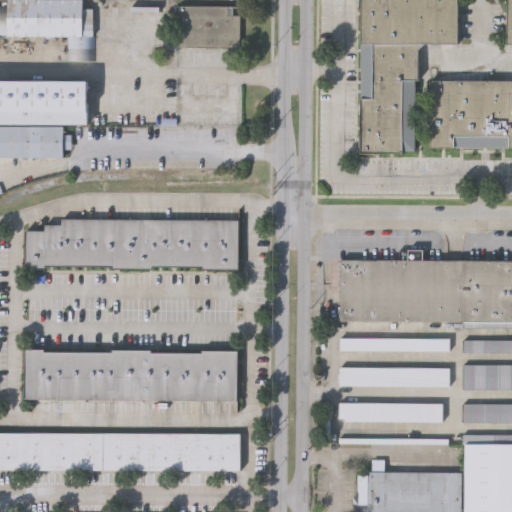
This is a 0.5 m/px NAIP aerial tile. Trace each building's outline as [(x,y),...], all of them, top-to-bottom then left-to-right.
[(85,0),(85,8),(92,8),(92,19),(94,19),(94,60),(69,60),(69,36),(12,36),(12,32),(0,32),(0,6),(10,7),(10,0),(85,0)] [(362,0),(459,0),(459,41),(426,41),(419,47),(419,78),(417,77),(416,148),(404,148),(404,152),(361,151),(362,0)] [(241,8),(241,47),(180,46),(180,7),(241,8)] [(511,78),(511,145),(431,144),(432,78),(511,78)] [(0,80),(89,80),(89,121),(0,119),(0,80)] [(64,157),(0,157),(0,126),(64,127),(64,157)] [(239,218),(238,268),(204,268),(204,265),(153,264),(153,267),(113,267),(113,264),(46,263),(46,266),(27,266),(27,229),(46,229),(46,223),(63,223),(63,217),(239,218)] [(511,258),(511,326),(464,326),(464,320),(342,319),(342,258),(511,258)] [(451,336),(451,349),(342,348),(342,336),(451,336)] [(511,338),(511,350),(464,350),(464,338),(511,338)] [(27,397),(27,347),(45,347),(45,350),(113,351),(113,347),(152,348),(152,351),(203,351),(203,348),(238,349),(237,399),(27,397)] [(511,363),(511,388),(464,388),(464,363),(511,363)] [(451,365),(451,384),(342,383),(342,365),(451,365)] [(444,401),(444,420),(346,419),(346,416),(341,416),(341,401),(444,401)] [(463,402),(511,402),(511,420),(463,420),(463,402)] [(0,431),(241,431),(240,468),(0,467),(0,431)] [(511,432),(511,441),(463,441),(463,432),(511,432)] [(511,442),(511,511),(466,511),(466,442),(511,442)] [(384,458),(384,470),(464,470),(464,511),(359,511),(359,503),(354,503),(354,496),(358,496),(358,474),(370,475),(370,470),(371,470),(371,458),(384,458)]
